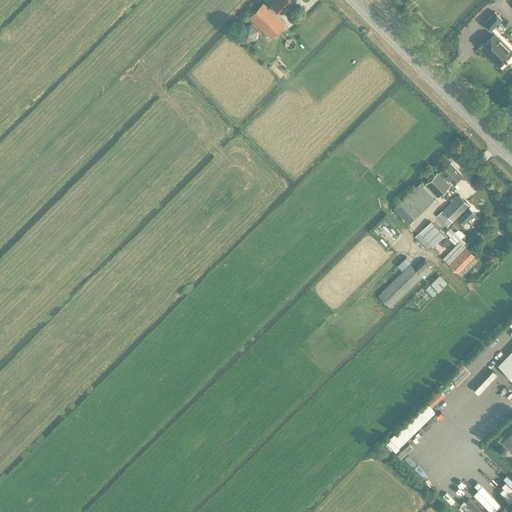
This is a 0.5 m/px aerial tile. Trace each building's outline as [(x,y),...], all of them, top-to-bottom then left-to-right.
[(294,1),(292,0),(275,0),(268,7),(264,3),(249,17),(270,38),(284,24),(274,14),(278,11),(281,14),(294,1)] [(495,12),(484,23),(491,30),(502,19),(495,12)] [(239,35),(246,41),(255,39),(258,30),(251,23),(242,25),(239,35)] [(485,53),(486,52),(500,65),(511,52),(511,50),(494,33),(480,48),(485,53)] [(241,42),(235,47),(246,57),(251,52),(241,42)] [(437,171),(424,183),(435,194),(437,197),(450,185),(447,181),(449,179),(452,183),(462,174),(450,162),(439,173),(437,171)] [(447,206),(437,216),(447,226),(452,221),(469,205),(458,194),(447,206)] [(458,219),(464,224),(475,214),(469,208),(458,219)] [(455,220),(451,226),(457,230),(461,225),(455,220)] [(431,221),(418,233),(432,248),(444,236),(431,221)] [(465,247),(449,265),(457,273),(474,256),(465,247)] [(410,264),(378,295),(390,307),(426,272),(428,274),(433,270),(423,260),(414,268),(410,264)] [(440,275),(431,284),(438,292),(447,283),(440,275)] [(511,377),(511,350),(498,365),(511,377)] [(511,432),(502,442),(511,452),(511,432)]
